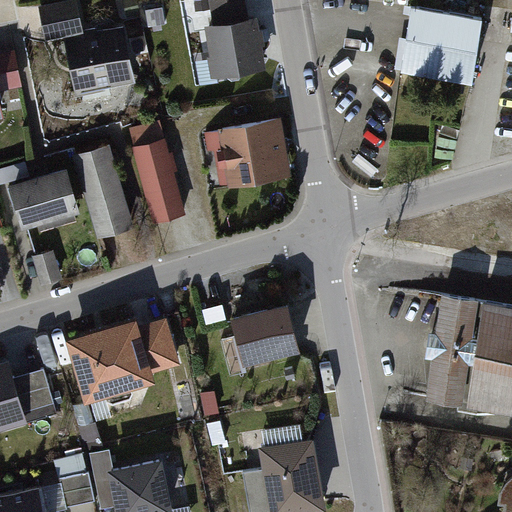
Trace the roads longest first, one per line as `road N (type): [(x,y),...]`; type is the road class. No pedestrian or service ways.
road 1 (residential): [(325,218),(0,324)]
road 2 (residential): [(371,511),(325,218)]
road 3 (residential): [(325,218),(289,0)]
road 4 (residential): [(511,166),(325,218)]
